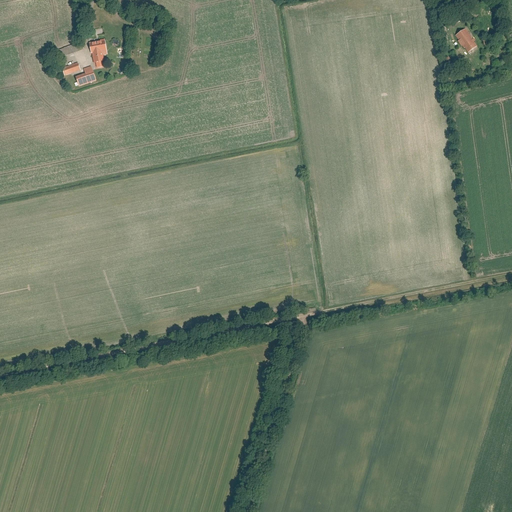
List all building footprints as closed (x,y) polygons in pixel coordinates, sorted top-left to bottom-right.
[(444,28),(439,29),(442,50),(448,49),(444,28)] [(465,30),(456,36),(467,51),(476,46),(465,30)] [(490,36),(480,42),(484,48),(493,42),(490,36)] [(103,63),(101,53),(106,52),(103,37),(92,40),(94,52),(91,52),(94,65),(103,63)] [(71,45),(57,51),(59,58),(73,52),(71,45)] [(62,69),(64,77),(81,72),(78,64),(62,69)] [(84,70),(85,73),(75,77),(79,87),(96,81),(92,71),(91,71),(90,68),(84,70)]
